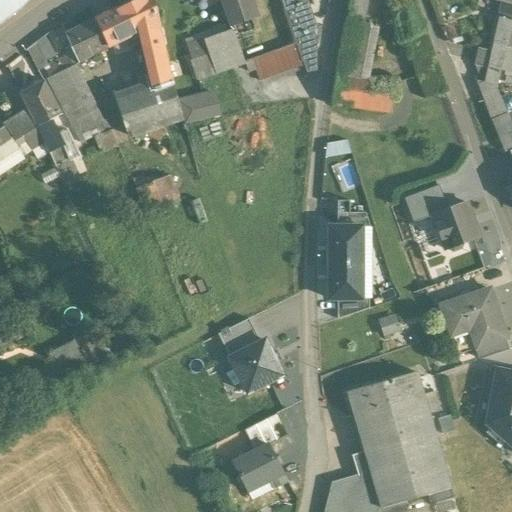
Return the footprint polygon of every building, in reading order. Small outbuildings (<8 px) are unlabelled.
[(0,0),(0,26),(25,11),(14,0),(0,0)] [(14,0),(25,11),(34,0),(14,0)] [(152,0),(126,0),(94,18),(107,44),(137,29),(138,33),(159,23),(152,0)] [(199,0),(201,2),(204,0),(222,0),(231,26),(255,18),(248,0),(199,0)] [(280,0),(285,13),(308,6),(306,0),(280,0)] [(367,0),(349,0),(346,22),(363,25),(367,0)] [(411,0),(391,0),(400,26),(418,19),(411,0)] [(511,1),(505,0),(498,0),(495,15),(511,18),(511,13),(511,1)] [(308,6),(285,13),(294,39),(309,34),(307,26),(316,23),(311,6),(308,6)] [(492,43),(505,46),(507,38),(508,33),(511,18),(495,15),(488,43),(492,43)] [(70,46),(78,63),(108,47),(107,44),(94,18),(64,34),(70,46)] [(259,30),(255,18),(231,26),(233,31),(235,39),(259,30)] [(423,32),(418,19),(400,26),(405,39),(423,32)] [(363,25),(346,22),(337,73),(368,77),(377,28),(363,25)] [(159,23),(138,33),(143,51),(163,40),(159,23)] [(307,26),(309,34),(313,33),(318,32),(316,23),(307,26)] [(235,39),(233,31),(203,41),(215,76),(245,66),(235,39)] [(405,39),(404,40),(425,100),(445,93),(423,32),(405,39)] [(313,33),(309,34),(294,39),(296,45),(304,68),(305,73),(316,74),(316,42),(313,33)] [(163,40),(143,51),(148,69),(143,75),(145,84),(172,74),(163,40)] [(47,63),(37,43),(28,51),(29,54),(37,68),(47,63)] [(491,48),(487,47),(486,49),(476,47),(473,65),(479,80),(497,84),(500,70),(505,46),(492,43),(491,48)] [(304,68),(296,45),(251,58),(258,80),(304,68)] [(69,57),(45,69),(50,78),(67,69),(78,63),(70,46),(64,48),(69,57)] [(511,47),(505,46),(500,70),(511,72),(511,47)] [(89,88),(78,63),(67,69),(79,94),(89,88)] [(50,78),(46,80),(58,105),(79,94),(67,69),(50,78)] [(368,77),(337,73),(332,104),(389,112),(394,80),(368,77)] [(181,106),(172,74),(145,84),(127,91),(139,120),(157,114),(181,106)] [(79,94),(58,105),(65,119),(83,109),(86,113),(98,107),(107,102),(104,97),(107,93),(102,82),(89,88),(79,94)] [(44,83),(20,95),(28,112),(31,111),(39,127),(36,128),(39,134),(49,155),(65,149),(57,133),(51,120),(59,116),(44,83)] [(20,95),(17,89),(3,96),(15,120),(28,112),(20,95)] [(123,126),(139,120),(127,91),(110,98),(123,126)] [(220,114),(215,92),(214,92),(180,100),(186,123),(220,114)] [(181,106),(157,114),(161,124),(184,117),(181,106)] [(118,147),(98,107),(86,113),(83,109),(65,119),(80,146),(93,140),(100,155),(118,147)] [(15,120),(3,128),(0,122),(0,160),(17,149),(39,134),(36,128),(28,112),(15,120)] [(139,120),(123,126),(128,136),(161,124),(157,114),(139,120)] [(511,129),(506,115),(492,120),(504,154),(508,153),(511,151),(511,129)] [(65,149),(70,160),(78,156),(65,129),(57,133),(65,149)] [(17,149),(0,160),(0,173),(23,158),(17,149)] [(65,149),(49,155),(57,172),(73,167),(70,160),(65,149)] [(170,173),(137,188),(145,210),(178,196),(170,173)] [(413,223),(432,217),(447,211),(438,187),(405,200),(413,223)] [(447,211),(432,217),(445,251),(448,250),(453,252),(460,249),(462,245),(479,238),(466,204),(447,211)] [(368,223),(322,222),(320,302),(366,303),(368,223)] [(490,287),(441,304),(449,329),(468,323),(476,346),(504,337),(507,336),(490,287)] [(217,336),(229,359),(260,344),(248,320),(217,336)] [(90,334),(72,343),(86,370),(105,360),(90,334)] [(504,337),(476,346),(479,358),(508,348),(504,337)] [(229,359),(247,394),(283,376),(265,341),(260,344),(229,359)] [(419,371),(348,392),(355,414),(425,394),(419,371)] [(511,374),(498,371),(487,425),(511,446),(511,374)] [(425,394),(355,414),(366,452),(382,508),(405,501),(452,488),(425,394)] [(244,431),(255,453),(269,446),(287,436),(276,415),(244,431)] [(449,415),(440,418),(444,434),(455,431),(449,415)] [(232,465),(247,493),(269,482),(284,475),(269,446),(255,453),(232,465)] [(358,476),(332,484),(324,511),(408,511),(405,501),(382,508),(366,452),(353,455),(358,476)] [(288,483),(284,475),(269,482),(274,491),(288,483)]
